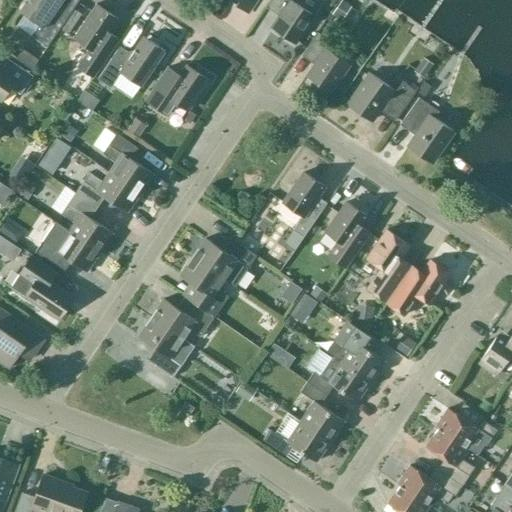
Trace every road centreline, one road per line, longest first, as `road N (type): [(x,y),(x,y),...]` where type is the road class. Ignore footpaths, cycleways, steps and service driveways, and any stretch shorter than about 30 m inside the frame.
road 1 (residential): [(50,416),(269,96)]
road 2 (residential): [(337,511),(247,454),(223,454),(201,467),(50,416)]
road 3 (residential): [(338,511),(503,263)]
road 4 (residential): [(503,263),(269,96)]
road 5 (residential): [(269,96),(273,76),(259,54),(173,0)]
